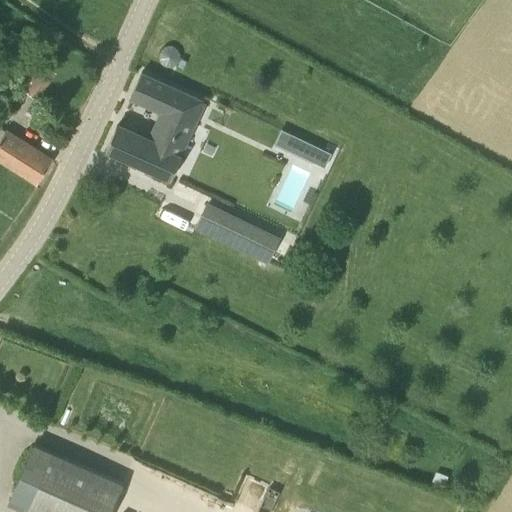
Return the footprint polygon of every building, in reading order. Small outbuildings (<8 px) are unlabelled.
[(38,99),(57,73),(38,60),(20,86),(38,99)] [(159,161),(181,114),(192,90),(189,88),(188,89),(133,65),(127,81),(153,92),(141,123),(114,110),(103,134),(150,157),(150,158),(159,161)] [(17,107),(25,94),(19,90),(20,88),(11,83),(0,99),(9,105),(11,103),(17,107)] [(52,159),(5,129),(6,129),(0,125),(0,158),(38,182),(52,159)] [(332,151),(323,147),(281,128),(275,142),(326,166),(332,151)] [(268,259),(280,235),(206,200),(194,224),(268,259)] [(30,511),(109,511),(123,482),(35,443),(9,502),(30,511)]
